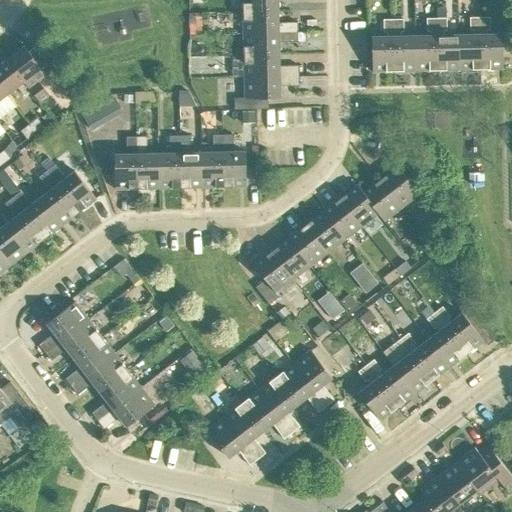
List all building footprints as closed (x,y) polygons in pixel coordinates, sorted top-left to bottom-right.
[(241,0),(242,12),(277,11),(277,0),(241,0)] [(242,12),(243,33),(297,32),(297,22),(278,22),(277,11),(242,12)] [(503,64),(502,42),(502,33),(487,34),(486,30),(490,30),(489,16),(479,17),(480,69),(503,68),(503,64)] [(473,34),(458,34),(459,70),(480,69),(479,17),(469,17),(469,30),(473,30),(473,34)] [(429,35),(415,36),(416,71),(437,70),(436,18),(426,18),(426,31),(429,31),(429,35)] [(446,18),(436,18),(437,70),(459,70),(458,34),(443,35),(443,31),(446,31),(446,18)] [(394,71),(393,19),(383,19),(383,32),(386,32),(386,36),(371,37),(372,72),(394,71)] [(403,19),(393,19),(394,71),(416,71),(415,36),(400,36),(400,32),(403,32),(403,19)] [(243,33),(243,55),(278,54),(278,43),(297,42),(297,32),(243,33)] [(511,41),(502,42),(503,64),(508,63),(511,56),(511,41)] [(24,46),(7,59),(24,81),(23,81),(30,90),(39,102),(48,95),(39,83),(47,76),(24,46)] [(243,55),(244,77),(298,75),(298,65),(279,66),(278,54),(243,55)] [(44,66),(65,93),(75,85),(54,58),(44,66)] [(0,61),(0,89),(5,95),(16,87),(23,95),(30,90),(23,81),(24,81),(7,59),(1,63),(0,61)] [(298,75),(244,77),(245,99),(234,99),(234,109),(268,109),(268,98),(280,98),(279,86),(298,85),(298,75)] [(70,97),(79,109),(87,103),(77,91),(70,97)] [(197,108),(188,93),(179,93),(180,109),(197,108)] [(114,98),(83,116),(90,130),(123,113),(114,98)] [(254,112),(242,112),(242,123),(254,123),(254,112)] [(55,123),(47,113),(42,118),(50,128),(55,123)] [(37,118),(28,124),(35,132),(43,126),(37,118)] [(35,132),(28,124),(20,131),(26,139),(35,132)] [(232,134),(222,135),(223,187),(245,186),(245,151),(230,152),(230,148),(233,148),(232,134)] [(172,153),(158,153),(159,188),(180,188),(179,135),(169,136),(169,149),(172,149),(172,153)] [(189,135),(179,135),(180,188),(202,187),(201,152),(186,153),(186,148),(189,148),(189,135)] [(216,152),(201,152),(202,187),(223,187),(222,135),(212,135),(212,148),(216,148),(216,152)] [(137,189),(136,136),(126,137),(126,150),(129,150),(129,154),(114,154),(115,189),(137,189)] [(146,136),(136,136),(137,189),(159,188),(158,153),(143,153),(143,149),(146,149),(146,136)] [(3,150),(0,152),(0,163),(1,164),(9,158),(3,150)] [(54,164),(46,171),(78,212),(96,199),(74,171),(62,180),(60,177),(62,175),(54,164)] [(397,166),(380,179),(401,207),(419,194),(397,166)] [(4,170),(0,172),(0,181),(3,185),(11,179),(4,170)] [(51,189),(40,198),(61,225),(78,212),(46,171),(38,177),(46,187),(49,185),(51,189)] [(380,179),(363,192),(363,193),(378,213),(383,221),(401,207),(380,179)] [(357,185),(340,198),(361,226),(378,213),(363,193),(363,192),(357,185)] [(20,191),(12,197),(44,239),(61,225),(40,198),(28,207),(26,203),(28,201),(20,191)] [(17,215),(5,224),(27,252),(44,239),(12,197),(4,203),(12,214),(15,212),(17,215)] [(340,198),(323,211),(344,239),(361,226),(340,198)] [(323,211),(305,225),(327,252),(344,239),(323,211)] [(0,252),(10,265),(27,252),(5,224),(0,228),(0,252)] [(305,225),(288,238),(310,266),(327,252),(305,225)] [(288,238),(271,251),(293,279),(310,266),(288,238)] [(436,253),(444,263),(455,255),(448,245),(436,253)] [(293,279),(271,251),(254,265),(265,280),(275,292),(293,279)] [(0,272),(10,265),(0,252),(0,272)] [(406,261),(396,269),(401,275),(410,267),(406,261)] [(388,284),(400,275),(395,270),(383,279),(388,284)] [(369,274),(357,283),(365,293),(377,283),(369,274)] [(278,297),(275,292),(265,280),(256,287),(269,304),(277,298),(278,297)] [(358,306),(350,294),(339,301),(348,313),(358,306)] [(335,300),(324,309),(332,319),(343,310),(335,300)] [(442,306),(434,312),(466,354),(483,340),(472,325),(481,318),(468,301),(458,308),(462,313),(450,322),(447,319),(450,317),(442,306)] [(38,344),(45,352),(88,319),(74,302),(46,323),(54,332),(38,344)] [(370,311),(359,319),(365,326),(375,318),(370,311)] [(439,330),(427,339),(449,367),(466,354),(434,312),(426,319),(434,329),(436,327),(439,330)] [(166,315),(158,321),(166,331),(174,325),(166,315)] [(66,348),(73,357),(101,336),(88,319),(45,352),(51,360),(66,348)] [(323,321),(312,329),(318,336),(328,328),(323,321)] [(391,328),(400,339),(431,380),(449,367),(427,339),(416,348),(413,345),(416,343),(399,322),(391,328)] [(65,378),(71,386),(114,353),(101,336),(73,357),(80,367),(65,378)] [(270,347),(262,337),(252,345),(260,355),(270,347)] [(404,357),(393,366),(414,393),(431,380),(400,339),(392,345),(400,355),(402,354),(404,357)] [(310,350),(292,363),(326,406),(334,400),(322,385),(331,377),(310,350)] [(210,373),(192,351),(179,361),(195,381),(198,379),(199,381),(210,373)] [(93,383),(100,392),(127,370),(114,353),(71,386),(77,394),(93,383)] [(373,359),(365,365),(397,406),(414,393),(393,366),(381,374),(379,371),(381,369),(373,359)] [(292,363),(275,376),(297,404),(306,397),(318,412),(326,406),(292,363)] [(397,406),(365,365),(357,371),(365,382),(368,380),(370,383),(358,392),(380,420),(397,406)] [(91,413),(97,421),(141,387),(127,370),(100,392),(107,401),(91,413)] [(275,376),(258,389),(292,433),(299,426),(288,411),(297,404),(275,376)] [(0,388),(0,423),(0,424),(10,417),(16,424),(33,411),(10,382),(0,389),(0,388)] [(213,389),(207,382),(203,386),(208,393),(213,389)] [(141,387),(97,421),(104,429),(119,417),(126,426),(154,405),(141,387)] [(258,389),(241,403),(263,430),(272,423),(284,439),(292,433),(258,389)] [(241,403),(224,416),(257,459),(265,453),(253,437),(263,430),(241,403)] [(257,459),(224,416),(207,429),(228,457),(237,450),(249,465),(257,459)] [(434,448),(440,457),(447,451),(441,443),(434,448)] [(474,447),(455,462),(477,490),(476,490),(479,494),(498,479),(508,492),(511,488),(511,477),(487,445),(478,453),(474,447)] [(455,462),(438,475),(460,503),(476,490),(477,490),(455,462)] [(411,465),(404,471),(411,480),(418,474),(411,465)] [(411,480),(404,471),(397,476),(404,485),(411,480)] [(419,490),(425,498),(425,497),(436,511),(447,511),(460,503),(438,475),(419,490)] [(149,494),(147,504),(155,506),(158,496),(149,494)] [(436,511),(425,497),(425,498),(408,510),(409,511),(436,511)] [(380,499),(374,503),(380,511),(387,507),(380,499)] [(192,511),(194,504),(185,502),(182,511),(192,511)] [(380,511),(374,503),(366,510),(367,511),(380,511)]
